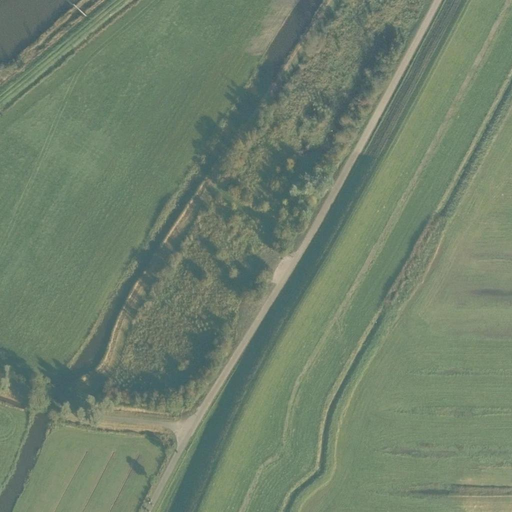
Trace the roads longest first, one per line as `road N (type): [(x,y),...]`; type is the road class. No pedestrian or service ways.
road 1 (unclassified): [(188,431),(305,245),(438,0)]
road 2 (track): [(118,0),(0,96)]
road 3 (unclassified): [(188,431),(58,405)]
